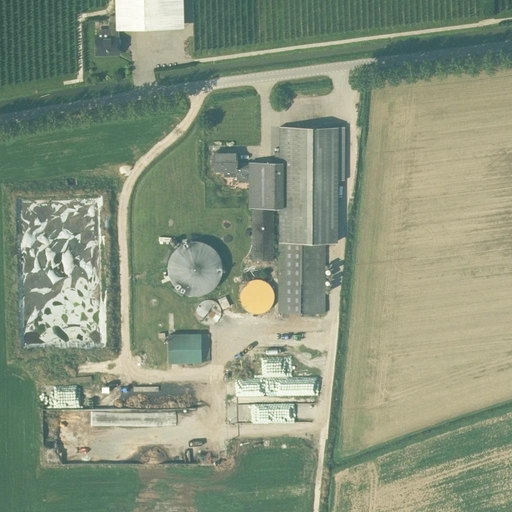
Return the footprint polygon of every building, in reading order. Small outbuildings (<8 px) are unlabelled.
[(115,0),(116,21),(116,30),(117,30),(184,28),(182,0),(115,0)] [(116,30),(116,21),(109,21),(109,38),(95,38),(96,55),(119,54),(119,38),(117,38),(117,30),(116,30)] [(335,126),(279,126),(279,162),(249,162),(248,207),(252,207),(251,260),(273,260),(274,208),(278,208),(278,313),(325,313),(325,242),(335,242),(335,126)] [(236,152),(214,152),(214,171),(236,171),(236,152)] [(184,293),(186,294),(188,294),(190,295),(192,295),(194,295),(196,295),(197,295),(199,295),(201,295),(203,294),(205,294),(207,293),(208,292),(210,291),(212,290),(213,289),(215,287),(217,285),(218,284),(219,282),(220,281),(221,279),(221,277),(222,275),(223,273),(223,272),(223,270),(223,268),(223,266),(223,264),(223,262),(222,260),(222,259),(221,257),(220,256),(219,254),(218,252),(217,251),(216,249),(215,248),(212,246),(210,244),(208,243),(207,242),(205,242),(203,241),(200,240),(198,240),(196,240),(194,240),(193,240),(191,240),(189,241),(186,242),(184,242),(182,243),(180,245),(178,246),(176,248),(174,251),(173,252),(171,254),(171,255),(170,257),(169,259),(169,261),(168,263),(168,264),(168,266),(168,267),(168,269),(168,271),(168,272),(168,274),(169,275),(169,277),(170,279),(171,280),(172,283),(173,284),(174,286),(176,287),(177,288),(179,290),(181,291),(183,292),(184,293)] [(259,279),(256,279),(252,279),(248,281),(245,283),(242,286),(240,290),(240,291),(239,294),(239,297),(239,299),(240,302),(241,304),(242,306),(244,308),(245,310),(248,311),(249,312),(252,313),(253,313),(256,314),(261,313),(265,311),(269,309),(271,307),(273,303),(273,302),(274,300),(274,298),(274,293),(273,290),(272,289),(270,285),(268,283),(266,281),(264,280),(261,279),(259,279)] [(219,299),(223,309),(230,306),(226,296),(219,299)] [(219,305),(218,303),(216,302),(215,301),(213,301),(213,300),(211,300),(208,300),(206,300),(205,301),(204,301),(203,302),(201,303),(200,304),(199,305),(198,306),(198,308),(197,308),(197,309),(197,310),(197,311),(197,312),(197,313),(197,314),(197,315),(197,316),(198,317),(198,318),(199,319),(200,320),(201,321),(202,322),(203,323),(205,324),(206,324),(208,324),(210,324),(211,324),(213,324),(214,323),(215,323),(217,322),(218,321),(219,319),(220,318),(220,317),(221,316),(221,315),(221,314),(221,312),(221,311),(221,310),(221,309),(221,308),(220,307),(219,306),(219,305)] [(169,362),(209,361),(209,334),(168,335),(169,362)] [(307,395),(307,377),(284,377),(284,395),(307,395)] [(44,408),(71,408),(71,386),(44,386),(44,408)] [(228,423),(307,422),(306,402),(227,403),(228,423)]
